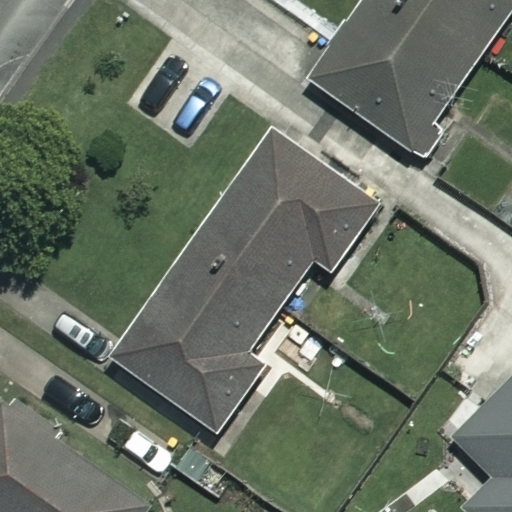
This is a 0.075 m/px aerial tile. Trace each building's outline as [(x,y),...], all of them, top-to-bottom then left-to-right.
[(511,0),(372,0),(317,80),(419,152),(488,53),(511,70),(511,0)] [(380,205),(279,133),(120,359),(223,432),(270,366),(252,353),(315,264),(331,275),(380,205)] [(422,360),(366,323),(346,354),(402,391),(422,360)] [(511,511),(511,387),(459,441),(497,479),(466,510),(467,511),(511,511)] [(151,511),(163,496),(15,390),(0,410),(0,511),(151,511)]
